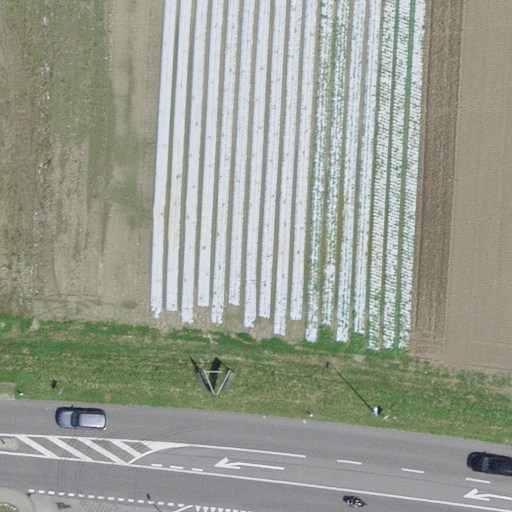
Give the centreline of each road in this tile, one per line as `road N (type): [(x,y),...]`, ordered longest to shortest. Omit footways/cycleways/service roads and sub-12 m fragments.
road 1 (primary): [(511,498),(232,464)]
road 2 (primary): [(232,464),(0,445)]
